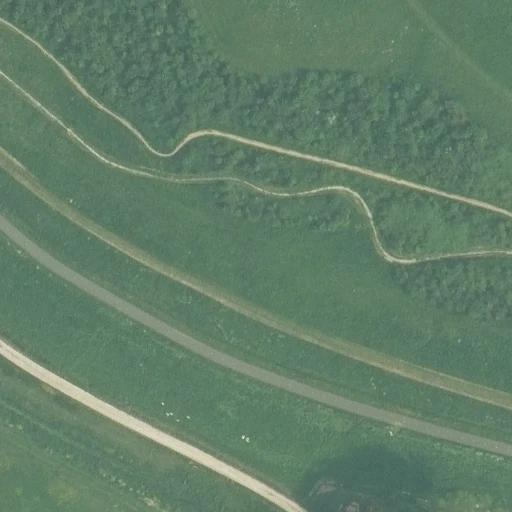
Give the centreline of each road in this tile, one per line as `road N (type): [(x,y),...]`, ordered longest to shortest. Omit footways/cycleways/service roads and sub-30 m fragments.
road 1 (track): [(511,258),(401,265),(378,247),(360,201),(344,192),(283,201),(240,186),(125,173),(101,162),(0,76)]
road 2 (unknown): [(0,146),(159,262),(355,351),(511,399)]
